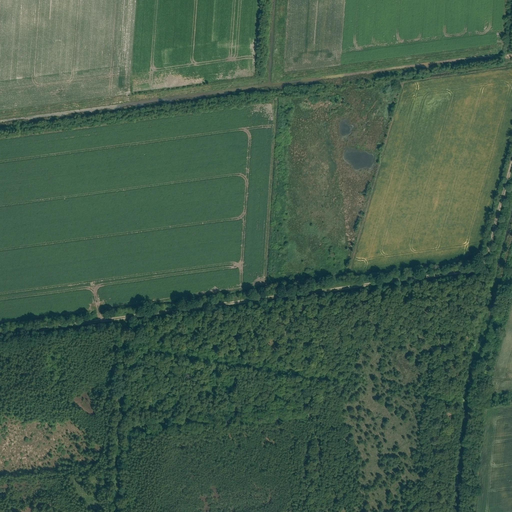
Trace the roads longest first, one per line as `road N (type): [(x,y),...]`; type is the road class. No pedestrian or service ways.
road 1 (track): [(0,127),(511,57)]
road 2 (track): [(125,317),(475,268),(489,251),(511,167)]
road 3 (track): [(125,317),(117,511)]
road 4 (track): [(0,334),(125,317)]
